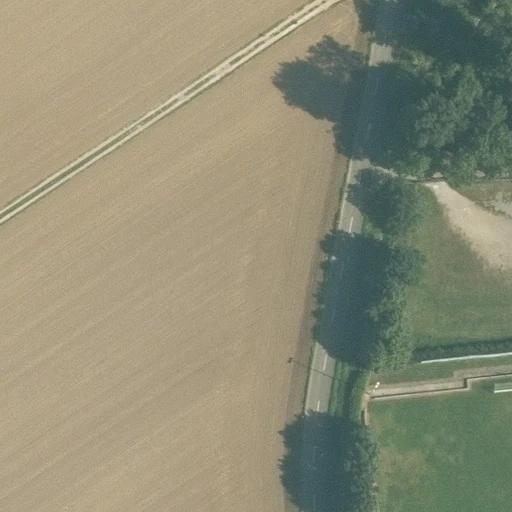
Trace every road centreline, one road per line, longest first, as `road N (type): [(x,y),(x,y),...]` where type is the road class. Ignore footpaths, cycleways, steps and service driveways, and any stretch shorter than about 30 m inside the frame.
road 1 (tertiary): [(391,0),(314,435),(315,511)]
road 2 (track): [(0,219),(330,0)]
